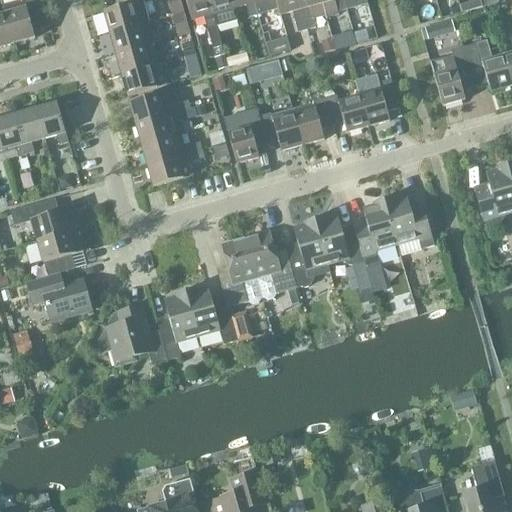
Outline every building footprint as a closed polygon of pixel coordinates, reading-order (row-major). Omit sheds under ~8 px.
[(5,15),(14,45),(35,39),(28,13),(45,9),(42,0),(23,0),(1,6),(4,16),(5,15)] [(166,0),(172,17),(184,14),(180,0),(166,0)] [(222,49),(216,28),(208,0),(184,0),(191,22),(204,19),(213,51),(222,49)] [(237,22),(234,10),(230,0),(208,0),(216,28),(237,22)] [(249,19),(258,17),(253,0),(230,0),(234,10),(246,7),(249,19)] [(253,0),(258,17),(278,11),(274,0),(253,0)] [(307,31),(305,23),(298,0),(274,0),(278,11),(280,17),(293,14),(296,26),(298,33),(307,31)] [(298,0),(305,23),(307,31),(315,28),(313,21),(326,18),(320,0),(298,0)] [(338,14),(346,11),(343,0),(320,0),(326,18),(326,19),(338,16),(338,14)] [(343,0),(346,11),(348,19),(357,17),(352,0),(343,0)] [(110,35),(149,24),(143,2),(104,13),(110,35)] [(470,3),(460,6),(462,14),(473,11),(470,3)] [(184,14),(172,17),(178,40),(191,36),(184,14)] [(5,15),(4,16),(0,16),(0,49),(14,45),(5,15)] [(116,56),(151,45),(148,33),(157,30),(155,22),(149,24),(110,35),(116,56)] [(353,32),(342,35),(346,49),(357,46),(357,45),(354,35),(353,32)] [(362,32),(354,35),(357,45),(365,43),(362,32)] [(286,40),(266,46),(270,58),(289,52),(286,40)] [(331,40),(322,43),(325,55),(334,52),(331,40)] [(511,88),(511,87),(504,58),(492,61),(487,42),(464,49),(471,72),(483,68),(491,94),(511,88)] [(122,76),(161,65),(167,64),(164,56),(155,58),(151,45),(116,56),(122,76)] [(192,45),(182,48),(185,58),(195,56),(192,46),(192,45)] [(458,76),(471,72),(464,49),(451,52),(453,57),(430,64),(443,108),(465,102),(458,76)] [(246,55),(226,61),(228,69),(248,64),(246,55)] [(224,57),(215,60),(218,72),(227,69),(224,57)] [(287,61),(280,63),(282,73),(290,71),(287,61)] [(128,98),(158,89),(158,90),(168,87),(163,73),(161,65),(122,76),(128,98)] [(265,69),(251,73),(255,89),(269,85),(265,69)] [(223,78),(213,81),(217,95),(227,92),(223,78)] [(360,99),(368,129),(390,123),(387,113),(399,110),(391,81),(379,85),(379,87),(358,93),(360,99)] [(368,129),(360,99),(339,105),(337,97),(335,97),(330,91),(323,93),(325,100),(333,129),(344,125),(347,135),(368,129)] [(189,102),(173,106),(169,93),(130,105),(136,126),(191,110),(189,102)] [(322,132),(333,129),(325,100),(313,103),(314,106),(293,112),(303,147),(325,141),(322,132)] [(36,111),(44,141),(57,137),(60,147),(69,144),(57,105),(36,111)] [(203,107),(194,109),(197,118),(206,116),(203,107)] [(136,126),(142,147),(181,135),(183,135),(180,125),(197,118),(194,109),(191,110),(136,126)] [(32,145),(44,141),(36,111),(15,117),(26,156),(34,154),(32,145)] [(282,153),(303,147),(293,112),(272,118),(271,115),(259,119),(268,147),(279,144),(282,153)] [(18,158),(26,156),(15,117),(0,120),(0,142),(3,153),(16,149),(18,158)] [(256,150),(268,147),(259,119),(248,122),(248,120),(226,127),(237,166),(259,160),(256,150)] [(222,132),(209,135),(213,147),(226,143),(222,132)] [(147,167),(187,156),(203,152),(200,144),(185,148),(181,135),(142,147),(147,167)] [(226,145),(213,149),(216,160),(229,156),(226,145)] [(187,156),(147,167),(154,189),(193,178),(187,156)] [(27,160),(19,162),(22,172),(30,169),(27,160)] [(498,172),(486,175),(490,190),(477,198),(487,234),(488,233),(491,234),(499,232),(500,230),(502,230),(504,225),(511,223),(511,183),(507,166),(497,169),(498,172)] [(68,178),(57,181),(60,192),(71,189),(68,178)] [(384,201),(397,247),(418,241),(421,251),(434,248),(424,210),(411,214),(407,198),(395,202),(395,199),(384,201)] [(38,243),(77,232),(71,211),(59,214),(56,201),(11,214),(15,228),(32,223),(38,243)] [(376,253),(397,247),(384,201),(374,204),(375,207),(363,211),(368,226),(355,230),(364,263),(366,271),(380,267),(376,253)] [(326,221),(325,218),(315,221),(328,266),(349,260),(351,267),(364,263),(355,230),(342,233),(338,218),(326,221)] [(312,271),(328,266),(315,221),(304,224),(305,227),(294,230),(299,248),(287,251),(298,290),(302,288),(304,289),(308,288),(309,286),(311,285),(314,278),(312,271)] [(77,232),(38,243),(48,278),(75,270),(72,257),(83,254),(77,232)] [(298,290),(287,251),(274,255),(269,234),(246,241),(262,300),(268,303),(274,302),(276,296),(298,290)] [(259,305),(262,300),(246,241),(222,247),(230,274),(219,278),(226,304),(228,310),(248,305),(253,307),(259,305)] [(63,289),(59,276),(28,285),(34,307),(46,304),(51,323),(91,312),(83,283),(63,289)] [(6,279),(0,280),(0,288),(0,290),(9,287),(6,279)] [(370,287),(357,291),(361,305),(374,301),(370,287)] [(237,344),(228,310),(226,304),(213,307),(208,290),(197,293),(196,290),(186,293),(198,338),(220,332),(224,348),(237,344)] [(177,344),(198,338),(186,293),(175,296),(176,299),(165,302),(169,320),(157,323),(162,340),(168,362),(181,359),(177,344)] [(384,310),(382,315),(384,321),(389,324),(395,322),(397,316),(396,311),(390,308),(384,310)] [(168,362),(162,340),(150,344),(140,309),(119,315),(118,314),(114,316),(98,345),(101,356),(112,353),(116,368),(137,362),(136,358),(149,354),(153,368),(168,364),(168,362)] [(26,332),(13,336),(20,361),(33,357),(26,332)] [(272,336),(256,341),(261,359),(277,354),(272,336)] [(285,342),(276,345),(279,354),(288,351),(285,342)] [(11,390),(0,393),(0,405),(15,402),(11,390)] [(473,392),(461,395),(465,409),(477,406),(473,392)] [(56,412),(52,419),(59,423),(63,416),(56,412)] [(478,493),(465,496),(469,511),(493,511),(491,502),(504,498),(494,463),(490,448),(476,452),(481,467),(471,470),(478,493)] [(277,449),(263,453),(267,466),(280,463),(277,449)] [(362,459),(358,467),(370,473),(374,465),(362,459)] [(235,494),(209,502),(211,511),(252,511),(249,501),(264,498),(257,474),(231,482),(235,494)] [(150,511),(192,511),(198,510),(190,481),(165,488),(162,493),(165,505),(149,509),(150,511)] [(400,502),(402,511),(448,511),(441,488),(419,494),(412,494),(405,496),(402,499),(400,502)] [(386,511),(384,503),(362,509),(362,511),(386,511)]
